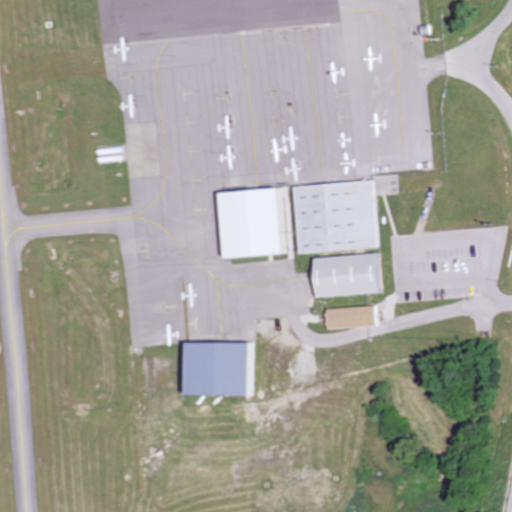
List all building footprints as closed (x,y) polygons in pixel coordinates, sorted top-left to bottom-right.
[(299,184),(305,254),(386,248),(381,193),(380,177),(360,179),(299,184)] [(230,193),(234,259),(295,254),(291,188),(230,193)] [(317,258),(320,296),(386,291),(382,253),(317,258)] [(334,309),(335,329),(385,326),(385,307),(334,309)] [(189,341),(191,393),(260,391),(258,339),(189,341)]
